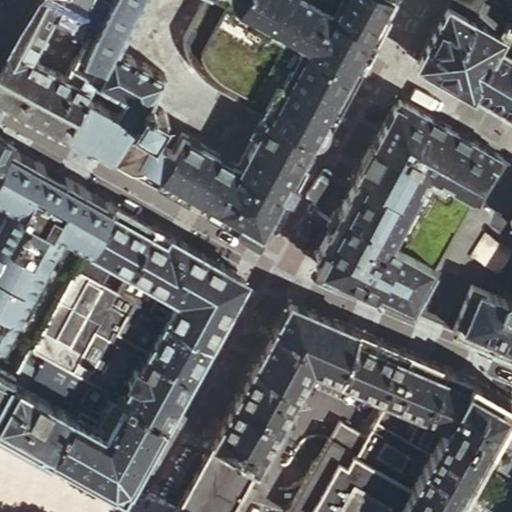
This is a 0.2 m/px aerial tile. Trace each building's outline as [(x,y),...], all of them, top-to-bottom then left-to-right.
[(0,45),(0,97),(3,99),(11,103),(27,112),(37,117),(60,129),(84,84),(89,87),(95,75),(69,62),(63,73),(27,54),(52,5),(88,24),(100,0),(28,0),(21,11),(1,45),(0,45)] [(137,164),(139,162),(156,171),(152,177),(154,179),(167,185),(172,188),(184,195),(185,193),(204,203),(202,206),(253,238),(265,213),(273,217),(303,161),(296,157),(250,134),(234,165),(176,134),(169,146),(148,135),(150,131),(148,127),(144,128),(139,124),(142,119),(140,116),(136,113),(140,106),(144,104),(143,100),(160,71),(112,45),(135,0),(100,0),(88,24),(69,62),(95,75),(89,87),(84,84),(60,129),(63,131),(89,144),(124,163),(125,163),(127,164),(129,164),(132,164),(134,164),(137,164)] [(336,101),(391,0),(334,0),(330,9),(313,0),(230,0),(249,10),(246,16),(265,27),(268,21),(301,39),(262,112),(307,136),(311,136),(316,133),(320,131),(324,122),(325,120),(325,114),(324,109),(323,108),(329,97),(336,101)] [(448,0),(416,60),(431,69),(457,83),(467,90),(468,88),(495,40),(506,19),(511,10),(493,0),(448,0)] [(511,22),(506,19),(495,40),(468,88),(495,104),(511,114),(511,22)] [(160,71),(143,100),(144,104),(140,106),(136,113),(140,116),(142,119),(139,124),(144,128),(148,127),(150,131),(151,132),(151,133),(153,133),(154,130),(154,129),(162,114),(163,114),(164,112),(163,111),(162,111),(161,110),(145,101),(144,100),(161,72),(160,71)] [(318,263),(319,265),(335,272),(341,275),(346,278),(378,292),(393,299),(411,307),(434,265),(403,249),(434,194),(446,200),(456,183),(474,193),(496,154),(448,127),(406,103),(403,102),(402,101),(400,101),(398,101),(397,101),(396,103),(394,104),(393,105),(313,249),(314,251),(323,256),(318,263)] [(262,112),(250,134),(296,157),(307,136),(262,112)] [(0,156),(7,143),(10,139),(0,133),(0,156)] [(35,152),(10,139),(0,156),(0,186),(10,191),(0,209),(0,347),(67,224),(93,234),(111,201),(114,195),(35,152)] [(511,164),(496,154),(474,193),(434,265),(411,307),(439,319),(500,346),(511,351),(511,164)] [(127,210),(111,201),(93,234),(74,268),(114,291),(151,224),(132,214),(127,210)] [(114,291),(131,300),(205,342),(242,275),(232,269),(200,251),(151,224),(114,291)] [(88,380),(162,421),(176,396),(183,382),(188,373),(114,332),(131,300),(114,291),(74,268),(30,347),(88,380)] [(270,328),(250,363),(295,389),(310,363),(335,374),(356,326),(340,320),(317,310),(297,302),(287,297),(271,326),(270,328)] [(205,342),(131,300),(114,332),(188,373),(193,364),(205,342)] [(356,326),(335,374),(386,395),(374,417),(406,435),(435,385),(444,364),(433,359),(409,349),(386,339),(367,332),(356,326)] [(47,453),(88,380),(30,347),(27,346),(13,371),(0,393),(0,427),(42,451),(47,453)] [(0,393),(13,371),(0,363),(0,393)] [(295,389),(250,363),(248,367),(247,370),(233,394),(278,419),(295,389)] [(406,435),(471,473),(511,400),(511,399),(498,391),(468,374),(444,364),(435,385),(406,435)] [(151,440),(162,421),(88,380),(47,453),(106,486),(111,489),(114,490),(115,490),(117,490),(119,490),(122,489),(124,488),(125,487),(127,485),(143,455),(144,453),(151,440)] [(233,394),(209,438),(253,463),(278,419),(233,394)] [(374,417),(364,434),(353,452),(328,438),(286,511),(287,511),(448,511),(451,506),(471,473),(406,435),(374,417)] [(353,452),(364,434),(339,419),(328,438),(353,452)] [(205,445),(201,452),(245,477),(253,463),(209,438),(205,445)] [(201,452),(171,504),(185,511),(225,511),(231,503),(242,482),(245,477),(201,452)] [(252,488),(242,482),(231,503),(241,509),(252,488)]
